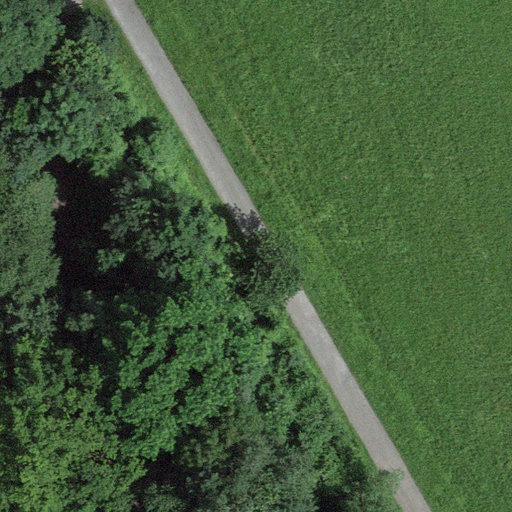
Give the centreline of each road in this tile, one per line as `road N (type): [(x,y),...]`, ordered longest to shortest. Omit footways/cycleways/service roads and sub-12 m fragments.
road 1 (track): [(115,0),(413,511)]
road 2 (track): [(88,511),(85,397),(24,0)]
